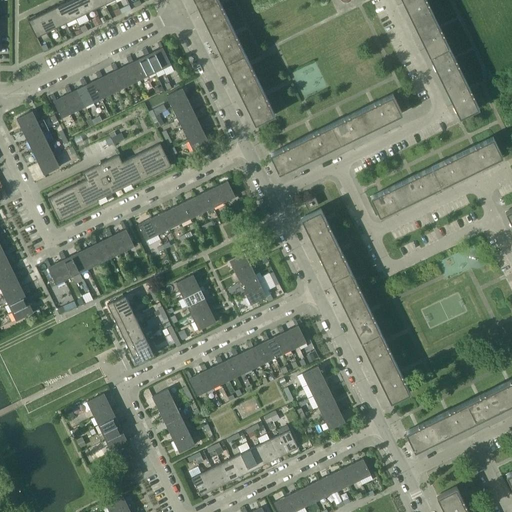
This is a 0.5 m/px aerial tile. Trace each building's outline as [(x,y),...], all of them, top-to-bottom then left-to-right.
[(75,17),(67,0),(57,5),(65,22),(75,17)] [(85,12),(78,0),(67,0),(75,17),(85,12)] [(94,8),(90,0),(78,0),(85,12),(94,8)] [(229,23),(218,0),(198,0),(195,2),(210,32),(229,23)] [(425,0),(402,0),(415,26),(424,21),(434,16),(425,0)] [(65,22),(57,5),(47,10),(55,27),(65,22)] [(55,27),(47,10),(37,15),(45,31),(55,27)] [(45,31),(37,15),(28,19),(36,36),(45,31)] [(434,16),(424,21),(415,26),(430,56),(439,51),(449,47),(434,16)] [(245,53),(229,23),(210,32),(225,63),(234,58),(245,53)] [(170,64),(160,42),(157,43),(160,48),(154,51),(162,68),(170,64)] [(449,47),(439,51),(430,56),(444,86),(454,82),(464,77),(449,47)] [(147,51),(143,53),(144,56),(139,59),(147,75),(155,71),(147,55),(148,54),(147,51)] [(162,68),(154,51),(148,54),(147,55),(155,71),(162,68)] [(245,53),(234,58),(225,63),(240,93),(259,84),(245,53)] [(139,59),(133,61),(132,59),(127,61),(129,63),(131,62),(139,79),(147,75),(139,59)] [(139,79),(131,62),(129,63),(123,66),(131,83),(139,79)] [(124,87),(116,70),(118,69),(116,66),(112,68),(113,71),(108,74),(116,90),(124,87)] [(123,66),(118,69),(116,70),(124,87),(131,83),(123,66)] [(116,90),(108,74),(102,77),(101,74),(97,76),(98,79),(100,78),(108,94),(116,90)] [(464,77),(454,82),(444,86),(459,117),(478,108),(464,77)] [(100,78),(98,79),(92,81),(100,98),(108,94),(100,78)] [(92,102),(85,85),(87,84),(85,81),(81,83),(82,86),(77,89),(85,106),(92,102)] [(92,81),(87,84),(85,85),(92,102),(100,98),(92,81)] [(274,114),(259,84),(240,93),(255,124),(274,114)] [(182,88),(166,95),(172,107),(187,99),(182,88)] [(85,106),(77,89),(71,92),(70,89),(66,91),(67,94),(69,93),(77,109),(85,106)] [(77,109),(69,93),(67,94),(61,96),(69,113),(77,109)] [(61,96),(56,99),(53,94),(50,95),(61,117),(69,113),(61,96)] [(401,113),(392,94),(361,109),(371,128),(401,113)] [(187,99),(172,107),(177,118),(193,110),(187,99)] [(361,109),(343,118),(331,124),(340,143),(371,128),(361,109)] [(193,110),(177,118),(183,129),(198,121),(193,110)] [(32,111),(16,118),(22,130),(37,122),(32,111)] [(158,113),(155,115),(151,117),(154,123),(158,121),(161,119),(158,113)] [(198,121),(183,129),(188,140),(204,132),(198,121)] [(37,122),(22,130),(27,141),(43,133),(37,122)] [(331,124),(313,132),(300,139),(309,158),(340,143),(331,124)] [(204,132),(188,140),(193,151),(209,143),(204,132)] [(43,133),(27,141),(33,152),(48,144),(43,133)] [(493,137),(474,146),(462,151),(471,171),(502,156),(493,137)] [(300,139),(283,147),(270,154),(279,173),(309,158),(300,139)] [(171,165),(160,143),(122,161),(118,154),(101,163),(100,161),(101,163),(82,172),(86,179),(48,197),(59,220),(98,201),(97,198),(105,194),(105,195),(123,187),(122,186),(130,182),(131,184),(171,165)] [(48,144),(33,152),(38,163),(54,155),(48,144)] [(462,151),(444,160),(432,166),(437,176),(441,185),(471,171),(462,151)] [(54,155),(38,163),(44,174),(59,166),(54,155)] [(441,185),(437,176),(432,166),(401,181),(410,200),(441,185)] [(227,180),(216,186),(223,202),(235,196),(227,180)] [(401,181),(383,190),(370,196),(379,215),(410,200),(401,181)] [(216,186),(205,191),(212,207),(223,202),(216,186)] [(205,191),(194,197),(201,212),(212,207),(205,191)] [(304,201),(305,204),(308,210),(318,205),(314,196),(304,201)] [(194,197),(182,202),(190,218),(201,212),(194,197)] [(182,202),(171,207),(179,223),(190,218),(182,202)] [(171,207),(161,213),(168,228),(179,223),(171,207)] [(335,239),(325,218),(320,208),(301,218),(316,248),(326,244),(335,239)] [(161,213),(149,218),(157,234),(168,228),(161,213)] [(149,218),(138,224),(146,239),(157,234),(149,218)] [(134,245),(123,223),(121,224),(123,230),(117,233),(125,249),(134,245)] [(118,253),(110,236),(112,235),(111,233),(106,235),(108,237),(102,240),(110,257),(118,253)] [(125,249),(117,233),(112,235),(110,236),(118,253),(125,249)] [(335,239),(326,244),(316,248),(331,279),(350,270),(335,239)] [(110,257),(102,240),(96,243),(95,240),(91,242),(92,245),(94,244),(102,261),(110,257)] [(94,244),(92,245),(86,248),(94,264),(102,261),(94,244)] [(80,248),(75,250),(77,252),(71,255),(79,272),(87,268),(79,252),(81,250),(80,248)] [(86,248),(81,250),(79,252),(87,268),(94,264),(86,248)] [(244,252),(228,259),(234,270),(250,263),(244,252)] [(64,255),(60,257),(61,260),(63,259),(71,276),(74,282),(82,278),(79,272),(71,255),(65,258),(64,255)] [(0,260),(0,269),(10,265),(11,267),(14,266),(12,261),(9,263),(6,257),(0,260)] [(71,276),(63,259),(61,260),(55,263),(64,279),(71,276)] [(64,279),(55,263),(50,265),(47,260),(45,261),(56,283),(64,279)] [(250,263),(234,270),(239,281),(255,274),(250,263)] [(10,265),(0,269),(0,279),(14,273),(11,267),(10,265)] [(365,300),(350,270),(331,279),(346,310),(365,300)] [(198,271),(176,282),(180,290),(196,282),(194,276),(199,274),(198,271)] [(14,273),(0,279),(0,289),(1,289),(18,280),(17,278),(14,273)] [(255,274),(239,281),(245,293),(260,285),(255,274)] [(18,280),(1,289),(5,296),(21,288),(18,282),(21,281),(19,277),(17,278),(18,280)] [(196,282),(180,290),(183,298),(200,290),(199,288),(196,282)] [(260,285),(245,293),(250,304),(266,296),(260,285)] [(200,290),(183,298),(187,305),(204,297),(201,292),(204,290),(202,286),(199,288),(200,290)] [(21,288),(5,296),(8,304),(25,296),(26,298),(29,296),(27,292),(24,294),(21,288)] [(125,295),(107,303),(111,313),(129,304),(125,295)] [(25,296),(8,304),(12,312),(29,304),(26,298),(25,296)] [(204,297),(187,305),(191,313),(208,305),(209,307),(211,306),(209,302),(207,303),(204,297)] [(380,331),(365,300),(346,310),(361,340),(380,331)] [(29,304),(12,312),(16,320),(38,309),(37,307),(32,309),(29,304)] [(134,314),(129,304),(111,313),(116,323),(134,314)] [(208,305),(191,313),(195,321),(211,313),(209,307),(208,305)] [(211,313),(195,321),(199,329),(221,318),(220,316),(214,319),(211,313)] [(139,324),(134,314),(116,323),(121,333),(139,324)] [(306,341),(295,319),(293,321),(295,326),(290,329),(298,345),(306,341)] [(144,334),(139,324),(121,333),(126,343),(144,334)] [(280,334),(274,336),(282,353),(290,349),(282,333),(284,332),(283,329),(278,331),(280,334)] [(298,345),(290,329),(284,332),(282,333),(290,349),(298,345)] [(395,362),(380,331),(361,340),(376,371),(395,362)] [(149,344),(144,334),(126,343),(131,353),(149,344)] [(282,353),(274,336),(268,339),(267,336),(263,338),(264,341),(266,340),(274,357),(282,353)] [(266,340),(264,341),(259,344),(267,360),(274,357),(266,340)] [(153,354),(149,344),(131,353),(135,362),(153,354)] [(259,364),(251,348),(253,347),(252,344),(247,346),(249,349),(243,351),(251,368),(259,364)] [(259,344),(253,347),(251,348),(259,364),(267,360),(259,344)] [(251,368),(243,351),(238,354),(236,351),(232,353),(233,356),(235,355),(243,372),(251,368)] [(235,355),(233,356),(227,359),(235,376),(243,372),(235,355)] [(228,379),(220,363),(222,362),(221,359),(216,361),(218,364),(212,366),(220,383),(228,379)] [(235,376),(227,359),(222,362),(220,363),(228,379),(235,376)] [(410,392),(399,371),(395,362),(376,371),(390,401),(410,392)] [(317,365),(302,373),(307,384),(323,377),(317,365)] [(212,366),(207,369),(205,366),(201,368),(202,371),(203,371),(204,370),(212,387),(220,383),(212,366)] [(212,387),(204,370),(203,371),(202,371),(197,374),(205,391),(212,387)] [(197,374),(191,377),(188,371),(186,372),(197,395),(205,391),(197,374)] [(323,377),(307,384),(313,395),(328,388),(323,377)] [(511,379),(509,380),(497,386),(506,406),(511,402),(511,379)] [(497,386),(479,395),(466,401),(475,421),(506,406),(497,386)] [(167,388),(152,396),(157,407),(173,400),(167,388)] [(328,388),(313,395),(318,406),(334,399),(328,388)] [(109,390),(87,400),(91,409),(107,401),(105,395),(110,392),(109,390)] [(334,399),(318,406),(323,417),(339,410),(334,399)] [(173,400),(157,407),(163,418),(178,410),(173,400)] [(107,401),(91,409),(95,417),(111,408),(110,407),(110,406),(107,401)] [(466,401),(448,410),(435,416),(445,435),(475,421),(466,401)] [(111,408),(95,417),(98,424),(115,416),(112,410),(115,409),(113,405),(110,406),(110,407),(111,408)] [(178,410),(163,418),(168,429),(184,422),(178,410)] [(339,410),(323,417),(329,429),(344,421),(339,410)] [(115,416),(98,424),(102,432),(119,424),(120,426),(123,425),(121,420),(118,422),(115,416)] [(435,416),(418,425),(405,431),(414,450),(445,435),(435,416)] [(184,422),(168,429),(173,440),(189,433),(184,422)] [(119,424),(102,432),(106,440),(122,432),(120,426),(119,424)] [(298,447),(289,429),(279,434),(288,452),(298,447)] [(122,432),(106,440),(110,448),(132,437),(131,435),(125,437),(122,432)] [(189,433),(173,440),(179,452),(195,444),(189,433)] [(288,452),(279,434),(269,438),(278,456),(288,452)] [(278,456),(269,438),(260,443),(268,461),(278,456)] [(268,461),(260,443),(250,448),(259,466),(268,461)] [(129,446),(117,452),(119,457),(131,451),(129,446)] [(259,466),(250,448),(240,453),(249,471),(259,466)] [(131,451),(119,457),(122,463),(134,457),(131,451)] [(249,471),(240,453),(230,457),(239,476),(249,471)] [(134,457),(122,463),(125,468),(137,463),(134,457)] [(239,476),(230,457),(220,462),(229,480),(239,476)] [(362,458),(351,463),(359,479),(370,474),(362,458)] [(229,480),(220,462),(211,467),(219,485),(229,480)] [(137,463),(125,468),(128,474),(140,468),(137,463)] [(351,463),(340,469),(348,484),(359,479),(351,463)] [(219,485),(211,467),(201,472),(210,490),(219,485)] [(140,468),(128,474),(131,480),(142,474),(140,468)] [(340,469),(329,474),(337,490),(348,484),(340,469)] [(210,490),(201,472),(191,477),(200,495),(210,490)] [(329,474),(318,480),(326,495),(337,490),(329,474)] [(318,480),(307,485),(315,501),(326,495),(318,480)] [(307,485),(296,490),(304,506),(315,501),(307,485)] [(468,511),(462,499),(456,486),(437,495),(444,511),(468,511)] [(296,490),(285,496),(293,511),(304,506),(296,490)] [(128,493),(106,504),(110,511),(127,504),(124,498),(129,495),(128,493)] [(285,496),(274,501),(278,511),(291,511),(293,511),(285,496)] [(340,507),(344,505),(350,502),(348,498),(332,506),(334,510),(340,507)] [(264,511),(259,501),(256,502),(259,507),(253,510),(253,511),(264,511)]
